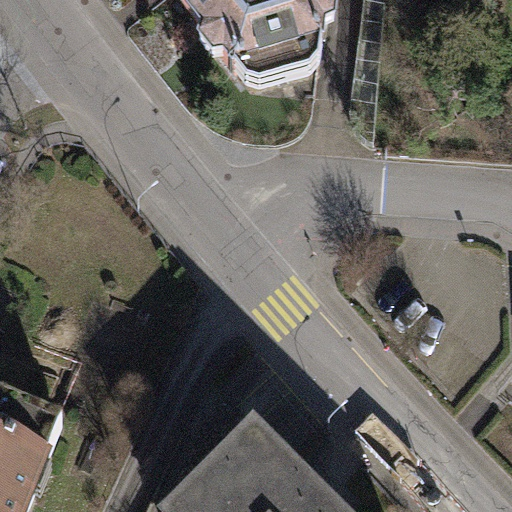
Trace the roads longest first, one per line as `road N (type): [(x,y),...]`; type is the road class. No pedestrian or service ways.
road 1 (tertiary): [(224,238),(286,315),(481,511)]
road 2 (residential): [(224,238),(312,197),(493,200),(511,214)]
road 3 (tertiary): [(60,41),(224,238)]
